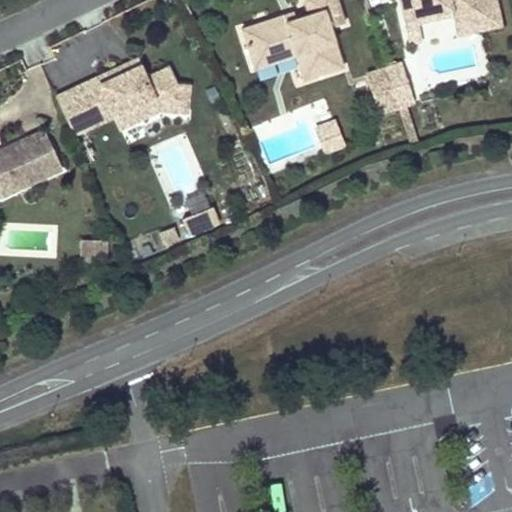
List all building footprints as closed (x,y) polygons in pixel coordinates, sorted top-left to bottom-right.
[(287,23),(285,17),(243,31),(252,58),(294,45),(297,57),(306,82),(344,68),(331,28),(346,23),(337,0),(304,0),(310,16),(298,20),(287,23)] [(399,0),(403,17),(452,6),(454,12),(457,27),(502,18),(497,0),(399,0)] [(454,12),(452,6),(403,17),(405,22),(454,12)] [(298,20),(296,14),(285,17),(287,23),(298,20)] [(504,27),(502,18),(457,27),(459,37),(504,27)] [(297,57),(294,45),(252,58),(256,70),(297,57)] [(126,58),(81,79),(84,86),(130,66),(126,58)] [(394,65),(379,71),(392,109),(408,104),(394,65)] [(136,77),(130,66),(84,86),(81,79),(59,89),(76,127),(103,116),(129,105),(134,117),(151,110),(177,112),(180,85),(165,84),(158,67),(136,77)] [(108,129),(134,117),(129,105),(103,116),(108,129)] [(400,109),(409,138),(417,136),(408,107),(400,109)] [(322,142),(339,134),(334,123),(317,130),(322,142)] [(0,201),(1,202),(62,174),(43,133),(0,152),(0,201)] [(344,146),(339,134),(322,142),(326,153),(344,146)] [(203,189),(185,196),(191,210),(209,202),(203,189)] [(216,207),(181,212),(184,231),(219,226),(216,207)] [(175,224),(133,236),(138,253),(180,240),(175,224)] [(83,238),(82,262),(105,263),(107,239),(83,238)]
